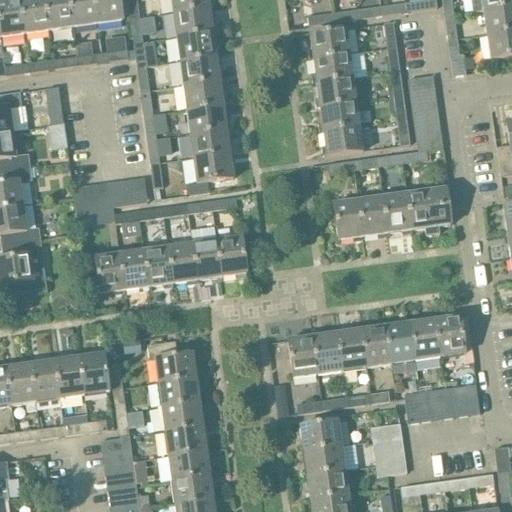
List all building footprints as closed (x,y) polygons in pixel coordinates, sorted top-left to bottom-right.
[(49,34),(44,0),(24,0),(20,1),(25,37),(49,34)] [(69,0),(44,0),(49,34),(74,31),(69,0)] [(98,27),(94,0),(69,0),(74,31),(98,27)] [(118,0),(94,0),(98,27),(122,24),(118,0)] [(126,0),(130,23),(140,22),(136,0),(126,0)] [(170,0),(171,4),(173,17),(210,12),(207,0),(170,0)] [(405,6),(406,16),(437,11),(435,0),(425,0),(426,3),(405,6)] [(454,17),(451,0),(441,0),(444,19),(454,17)] [(511,0),(469,0),(472,15),(483,14),(511,9),(511,0)] [(20,1),(0,3),(0,28),(2,41),(25,37),(20,1)] [(405,6),(381,10),(382,19),(406,16),(405,6)] [(511,33),(511,9),(483,14),(486,37),(511,33)] [(382,19),(381,10),(356,13),(358,22),(382,19)] [(213,37),(210,12),(173,17),(176,42),(213,37)] [(356,13),(332,17),(333,26),(358,22),(356,13)] [(333,26),(332,17),(307,20),(308,29),(333,26)] [(457,42),(454,17),(444,19),(448,43),(457,42)] [(140,22),(130,23),(133,48),(143,47),(140,22)] [(393,26),(383,28),(386,52),(396,51),(393,26)] [(346,33),(309,38),(312,62),(349,57),(346,33)] [(511,59),(511,33),(486,37),(490,63),(511,59)] [(213,37),(176,42),(179,65),(216,60),(213,37)] [(465,78),(463,58),(461,48),(458,48),(457,42),(448,43),(449,49),(448,50),(452,80),(465,78)] [(133,48),(136,67),(137,72),(147,71),(156,69),(153,45),(143,47),(133,48)] [(386,52),(390,77),(399,75),(396,51),(386,52)] [(127,53),(103,56),(104,66),(128,62),(127,53)] [(104,66),(103,56),(77,60),(79,69),(104,66)] [(312,62),(316,87),(353,82),(349,57),(312,62)] [(77,60),(53,63),(55,73),(79,69),(77,60)] [(179,65),(183,90),(220,85),(216,60),(179,65)] [(55,73),(53,63),(29,67),(30,76),(55,73)] [(29,67),(5,70),(6,80),(30,76),(29,67)] [(150,94),(147,71),(137,72),(140,96),(150,94)] [(399,75),(390,77),(393,101),(403,99),(399,75)] [(408,83),(410,95),(434,92),(432,80),(408,83)] [(353,82),(316,87),(319,111),(356,105),(353,82)] [(183,90),(186,114),(223,109),(220,85),(183,90)] [(434,92),(410,95),(411,106),(436,103),(434,92)] [(46,93),(38,94),(35,98),(35,103),(39,105),(48,104),(51,100),(50,96),(46,93)] [(150,94),(140,96),(144,120),(153,119),(150,94)] [(0,137),(14,136),(10,112),(22,110),(20,96),(0,98),(0,137)] [(395,115),(396,124),(406,123),(403,99),(393,101),(387,102),(389,116),(395,115)] [(436,103),(411,106),(413,119),(437,116),(436,103)] [(319,111),(322,135),(359,130),(356,105),(319,111)] [(186,114),(190,138),(226,133),(223,109),(186,114)] [(437,116),(413,119),(415,130),(439,127),(437,116)] [(153,119),(144,120),(147,144),(157,143),(153,119)] [(406,123),(396,124),(400,150),(410,149),(406,123)] [(511,158),(511,124),(506,125),(509,149),(496,151),(501,180),(511,178),(511,160),(511,158)] [(439,127),(415,130),(416,144),(441,140),(439,127)] [(44,130),(48,154),(64,152),(60,128),(44,130)] [(326,160),(346,157),(363,155),(359,130),(322,135),(326,160)] [(226,133),(190,138),(193,163),(230,158),(226,133)] [(0,175),(30,171),(28,158),(17,159),(14,136),(0,137),(0,175)] [(442,152),(441,140),(416,144),(418,156),(426,155),(442,152)] [(157,143),(147,144),(151,170),(160,168),(157,143)] [(401,158),(402,168),(427,164),(426,155),(418,156),(401,158)] [(233,182),(230,158),(193,163),(196,186),(186,187),(188,199),(209,196),(207,185),(233,182)] [(378,171),(402,168),(401,158),(376,162),(378,171)] [(376,162),(352,165),(354,174),(378,171),(376,162)] [(329,178),(354,174),(352,165),(327,168),(329,178)] [(160,168),(151,170),(155,203),(165,202),(160,168)] [(0,212),(23,209),(20,186),(32,184),(30,171),(0,175),(0,212)] [(143,182),(131,183),(135,209),(147,207),(143,182)] [(124,210),(135,209),(131,183),(120,185),(124,210)] [(120,185),(108,187),(111,212),(124,210),(120,185)] [(108,187),(96,188),(99,214),(106,213),(111,212),(108,187)] [(96,188),(83,190),(86,216),(88,215),(99,214),(96,188)] [(86,216),(83,190),(72,192),(75,217),(86,216)] [(439,237),(438,230),(450,228),(445,192),(406,197),(411,234),(425,232),(426,239),(439,237)] [(387,237),(411,234),(406,197),(382,200),(387,237)] [(358,204),(363,240),(387,237),(382,200),(358,204)] [(211,205),(212,215),(236,211),(235,202),(211,205)] [(338,244),(363,240),(358,204),(333,207),(338,244)] [(188,218),(212,215),(211,205),(186,208),(188,218)] [(163,221),(188,218),(186,208),(162,212),(163,221)] [(0,237),(2,238),(3,251),(41,245),(39,232),(27,233),(23,209),(0,212),(0,237)] [(511,209),(503,211),(507,237),(511,235),(511,209)] [(138,215),(139,225),(163,221),(162,212),(138,215)] [(90,232),(115,228),(114,218),(107,219),(106,213),(99,214),(88,215),(90,232)] [(115,228),(139,225),(138,215),(114,218),(115,228)] [(216,244),(221,280),(246,277),(241,240),(216,244)] [(216,244),(192,247),(197,284),(221,280),(216,244)] [(43,257),(41,245),(3,251),(5,262),(0,262),(0,288),(6,288),(8,301),(47,295),(42,258),(43,257)] [(173,287),(197,284),(192,247),(168,250),(173,287)] [(168,250),(143,254),(148,291),(173,287),(168,250)] [(143,254),(119,257),(124,294),(148,291),(143,254)] [(100,297),(124,294),(119,257),(95,261),(100,297)] [(439,361),(445,360),(464,357),(459,319),(434,323),(434,327),(439,361)] [(415,364),(410,326),(385,330),(385,334),(390,368),(415,364)] [(415,326),(410,326),(415,364),(439,361),(434,327),(415,330),(415,326)] [(366,332),(361,333),(366,371),(390,368),(385,334),(367,336),(366,332)] [(366,371),(361,333),(336,337),(337,341),(341,375),(366,371)] [(317,339),(312,340),(317,378),(341,375),(337,341),(318,343),(317,339)] [(293,381),(317,378),(312,340),(287,343),(293,381)] [(147,349),(149,363),(156,362),(159,386),(192,382),(189,363),(193,363),(192,357),(177,359),(175,345),(147,349)] [(78,361),(78,365),(83,399),(109,395),(103,357),(78,361)] [(83,399),(78,365),(60,367),(59,363),(55,364),(60,402),(83,399)] [(29,367),(30,371),(34,405),(60,402),(55,364),(29,367)] [(112,394),(122,392),(118,367),(108,368),(112,394)] [(34,405),(30,371),(11,374),(11,370),(6,371),(11,409),(26,407),(27,414),(35,413),(34,405)] [(0,371),(0,410),(11,409),(6,371),(0,371)] [(196,381),(192,382),(159,386),(162,411),(199,406),(196,381)] [(289,419),(284,388),(273,389),(277,420),(289,419)] [(475,388),(464,390),(468,419),(479,417),(475,388)] [(464,390),(452,392),(450,392),(454,421),(468,419),(464,390)] [(125,416),(122,392),(112,394),(116,418),(125,416)] [(450,392),(437,394),(441,423),(454,421),(450,392)] [(441,423),(437,394),(426,395),(430,424),(441,423)] [(370,398),(371,407),(390,405),(388,395),(370,398)] [(426,395),(414,397),(418,426),(430,424),(426,395)] [(418,426),(414,397),(403,398),(407,428),(418,426)] [(345,401),(347,411),(371,407),(370,398),(345,401)] [(321,405),(323,414),(347,411),(345,401),(321,405)] [(297,408),(298,418),(323,414),(321,405),(297,408)] [(199,406),(162,411),(166,435),(199,430),(196,412),(200,411),(199,406)] [(129,441),(125,416),(116,418),(119,443),(129,441)] [(87,426),(88,436),(107,433),(105,423),(87,426)] [(303,455),(307,455),(341,450),(337,424),(299,430),(303,455)] [(88,436),(87,426),(63,429),(65,439),(88,436)] [(370,432),(372,445),(401,441),(399,428),(370,432)] [(63,429),(38,433),(40,443),(65,439),(63,429)] [(166,435),(169,460),(206,455),(202,430),(199,430),(166,435)] [(40,443),(38,433),(14,436),(16,446),(40,443)] [(0,438),(0,448),(16,446),(14,436),(0,438)] [(130,454),(129,441),(119,443),(100,445),(101,458),(130,454)] [(374,458),(403,454),(401,441),(372,445),(374,458)] [(341,450),(307,455),(309,473),(305,474),(306,479),(344,474),(341,450)] [(511,475),(507,450),(494,452),(497,476),(507,475),(507,476),(511,475)] [(101,458),(103,468),(132,464),(130,454),(101,458)] [(405,465),(403,454),(374,458),(375,469),(405,465)] [(207,460),(206,455),(169,460),(172,484),(205,479),(203,460),(207,460)] [(0,505),(9,504),(3,463),(0,463),(0,505)] [(103,468),(104,480),(134,476),(132,466),(132,464),(103,468)] [(145,464),(132,466),(134,476),(135,487),(148,485),(145,464)] [(406,476),(405,465),(375,469),(377,481),(406,476)] [(310,504),(314,503),(348,499),(344,474),(306,479),(310,504)] [(510,500),(507,476),(507,475),(497,476),(501,502),(510,500)] [(104,480),(106,493),(136,489),(135,487),(134,476),(104,480)] [(205,479),(172,484),(176,509),(213,503),(209,478),(205,479)] [(467,481),(469,491),(493,488),(492,478),(467,481)] [(445,495),(469,491),(467,481),(443,485),(445,495)] [(420,498),(445,495),(443,485),(419,488),(420,498)] [(402,501),(420,498),(419,488),(401,491),(402,501)] [(137,502),(136,491),(136,489),(106,493),(108,506),(137,502)] [(349,511),(348,499),(314,503),(314,511),(349,511)] [(391,511),(389,499),(379,500),(380,511),(391,511)] [(501,502),(502,511),(511,511),(510,500),(501,502)] [(108,506),(109,511),(138,511),(137,502),(108,506)] [(176,509),(176,511),(209,511),(210,509),(214,509),(213,503),(176,509)]
